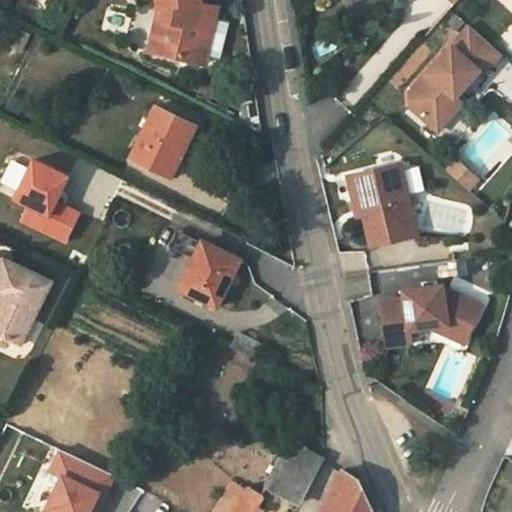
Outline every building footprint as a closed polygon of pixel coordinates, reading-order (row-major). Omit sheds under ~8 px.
[(157,0),(159,8),(166,7),(155,53),(201,64),(215,9),(200,4),(199,0),(157,0)] [(166,7),(159,8),(160,11),(149,51),(155,53),(166,7)] [(409,93),(410,107),(429,123),(441,109),(450,117),(462,104),(455,97),(478,71),(482,74),(500,53),(469,25),(409,93)] [(419,47),(385,78),(395,89),(429,58),(419,47)] [(511,66),(504,60),(486,82),(511,104),(511,66)] [(194,127),(155,107),(130,158),(169,177),(194,127)] [(441,109),(429,123),(438,131),(450,117),(441,109)] [(12,200),(27,208),(21,220),(64,242),(79,212),(57,201),(70,176),(34,157),(29,167),(18,189),(12,200)] [(453,157),(441,170),(466,192),(478,179),(453,157)] [(18,189),(29,167),(11,158),(0,180),(18,189)] [(401,163),(348,175),(356,209),(362,208),(364,214),(371,244),(416,234),(401,163)] [(239,261),(201,242),(178,289),(216,307),(239,261)] [(0,334),(20,344),(51,282),(4,259),(0,267),(0,334)] [(472,259),(453,261),(454,274),(473,273),(472,259)] [(381,301),(388,346),(412,342),(410,329),(431,326),(448,323),(469,334),(482,305),(449,288),(443,289),(442,284),(403,290),(404,298),(381,301)] [(448,323),(431,326),(465,343),(469,334),(448,323)] [(234,332),(227,347),(253,361),(261,345),(234,332)] [(299,503),(322,458),(290,442),(267,487),(299,503)] [(51,472),(62,477),(46,511),(48,511),(88,511),(90,508),(97,494),(103,497),(113,477),(61,452),(51,472)] [(321,511),(320,511),(370,511),(358,483),(348,458),(321,511)] [(213,511),(233,511),(248,488),(234,480),(213,511)] [(253,511),(263,497),(248,488),(233,511),(253,511)] [(96,511),(103,497),(97,494),(90,508),(96,511)]
